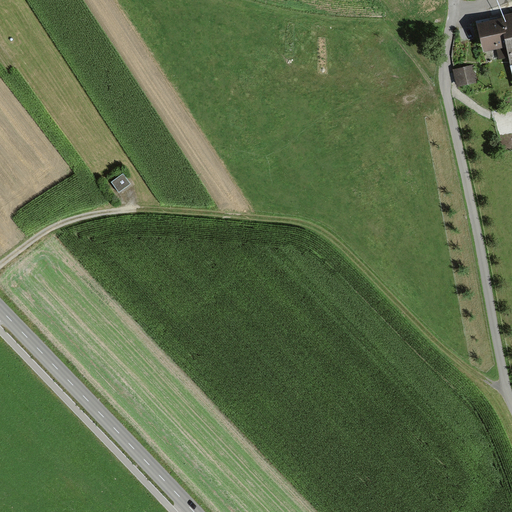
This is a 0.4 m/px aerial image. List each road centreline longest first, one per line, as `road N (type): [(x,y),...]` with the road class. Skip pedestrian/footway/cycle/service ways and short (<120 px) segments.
road 1 (unclassified): [(450,0),(444,87),(511,406)]
road 2 (tertiary): [(0,312),(193,511)]
